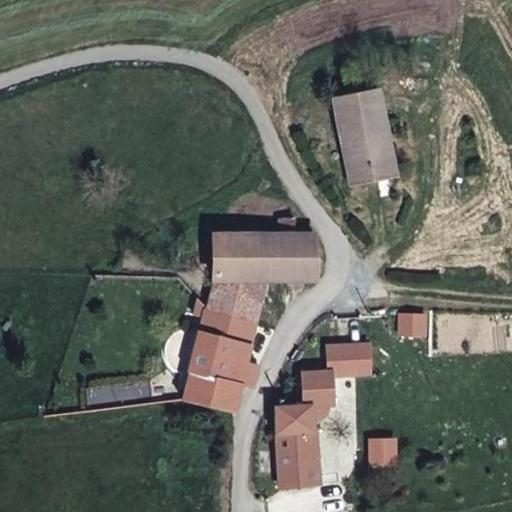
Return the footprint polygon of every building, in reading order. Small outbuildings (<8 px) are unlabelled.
[(395,175),(377,90),(333,100),(350,184),(395,175)] [(511,214),(451,222),(459,274),(511,269),(511,214)] [(211,234),(211,283),(262,281),(314,282),(313,235),(211,234)] [(211,283),(207,298),(204,311),(203,316),(253,326),(262,281),(211,283)] [(189,372),(184,396),(235,408),(236,402),(241,383),(245,385),(252,386),(258,364),(244,364),(229,360),(233,345),(247,351),(253,326),(203,316),(200,333),(189,372)] [(370,344),(330,345),(330,366),(338,365),(338,373),(371,372),(370,344)] [(233,345),(229,360),(244,364),(247,351),(233,345)] [(303,371),(304,403),(310,403),(311,419),(314,418),(315,418),(317,417),(319,415),(321,414),(323,411),(325,408),(325,406),(325,403),(334,403),(333,371),(303,371)] [(241,383),(236,402),(241,403),(245,385),(241,383)] [(277,433),(281,486),(319,482),(311,419),(310,403),(304,403),(276,404),(275,433),(277,433)]
